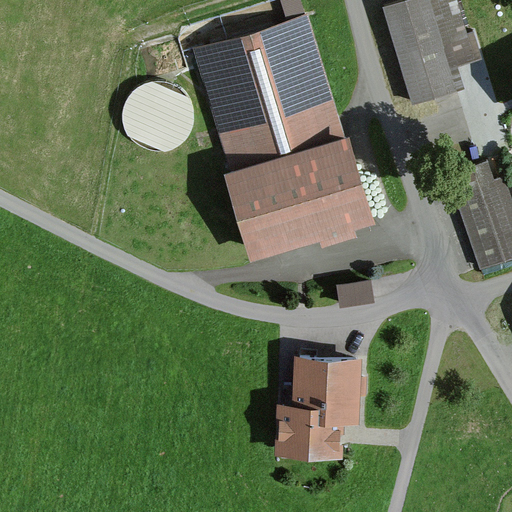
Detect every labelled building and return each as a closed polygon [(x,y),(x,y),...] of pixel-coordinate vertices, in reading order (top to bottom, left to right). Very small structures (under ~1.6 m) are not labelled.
[(284,0),(289,12),(308,5),(305,0),(284,0)] [(454,0),(418,0),(389,8),(414,98),(457,86),(444,39),(464,34),(454,0)] [(308,14),(201,47),(263,246),(370,212),(308,14)] [(142,73),(121,126),(178,148),(198,95),(142,73)] [(511,79),(497,85),(511,129),(511,79)] [(511,194),(505,173),(458,188),(482,263),(511,253),(511,194)] [(372,277),(341,283),(344,299),(375,293),(372,277)] [(363,356),(304,354),(303,404),(284,403),(282,449),(344,450),(345,420),(361,421),(363,356)]
